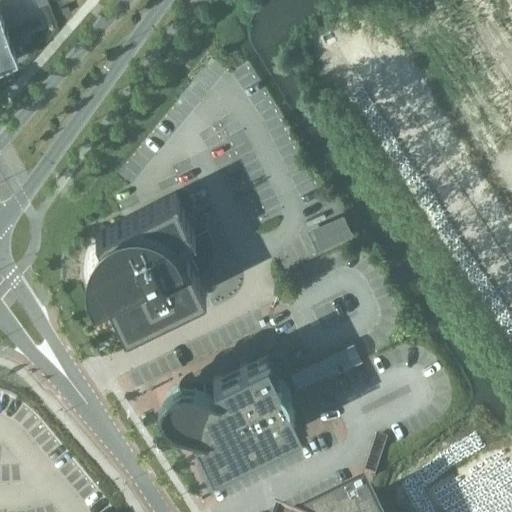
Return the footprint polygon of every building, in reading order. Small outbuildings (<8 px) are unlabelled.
[(511,30),(501,7),(430,41),(443,67),(439,68),(465,122),(469,120),(481,146),(511,131),(511,30)] [(0,65),(18,59),(9,33),(0,10),(0,65)] [(99,239),(98,239),(97,241),(95,244),(93,247),(92,249),(91,251),(90,255),(89,257),(88,260),(88,263),(88,266),(87,268),(87,271),(88,274),(88,277),(89,280),(89,283),(91,286),(92,290),(94,293),(95,295),(97,298),(107,293),(125,331),(206,292),(196,271),(199,269),(202,267),(205,264),(207,262),(212,247),(212,245),(212,242),(211,240),(211,237),(209,234),(206,227),(195,232),(176,193),(95,232),(99,239)] [(320,238),(352,225),(344,204),(312,217),(320,238)] [(161,390),(161,393),(161,397),(162,399),(164,402),(167,406),(173,411),(190,417),(190,418),(193,419),(196,420),(200,427),(195,429),(213,466),(302,423),(267,351),(213,377),(215,382),(208,386),(205,384),(202,383),(190,379),(184,378),(178,378),(172,380),(167,382),(164,385),(162,388),(161,390)]
